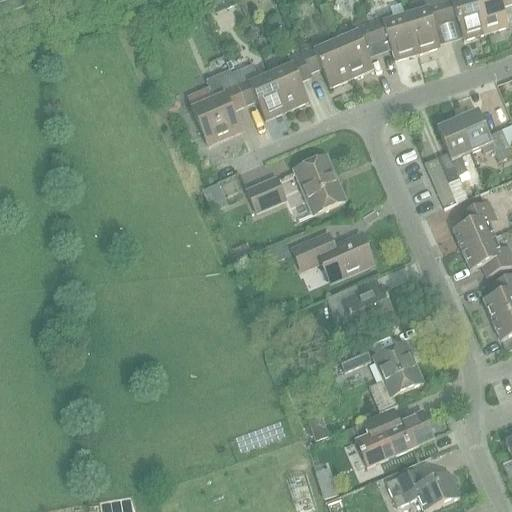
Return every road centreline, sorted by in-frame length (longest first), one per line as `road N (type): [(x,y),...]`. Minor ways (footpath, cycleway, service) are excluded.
road 1 (residential): [(471,380),(366,112)]
road 2 (residential): [(366,112),(511,62)]
road 3 (residential): [(240,165),(366,112)]
